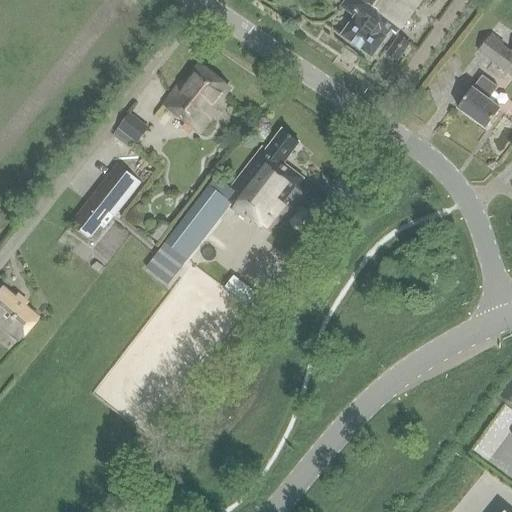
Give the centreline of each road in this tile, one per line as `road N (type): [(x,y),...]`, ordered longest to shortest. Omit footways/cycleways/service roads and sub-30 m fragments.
road 1 (unclassified): [(503,318),(468,201),(434,157),(200,0)]
road 2 (tertiary): [(278,511),(378,397),(503,318)]
